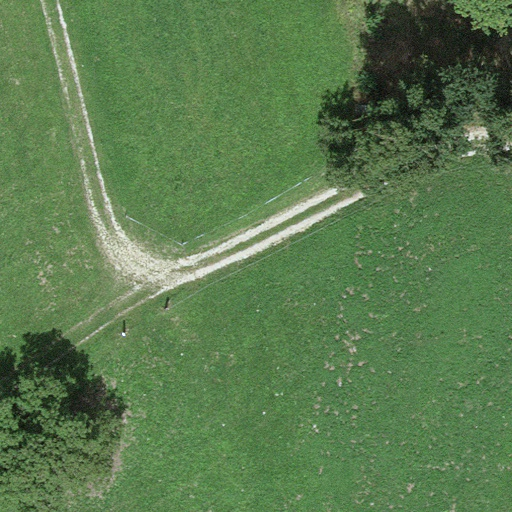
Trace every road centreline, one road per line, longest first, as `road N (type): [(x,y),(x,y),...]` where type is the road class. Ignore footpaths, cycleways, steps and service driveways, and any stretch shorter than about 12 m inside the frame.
road 1 (track): [(511,143),(419,135),(182,279),(0,372)]
road 2 (track): [(30,0),(76,191),(121,255),(182,279)]
